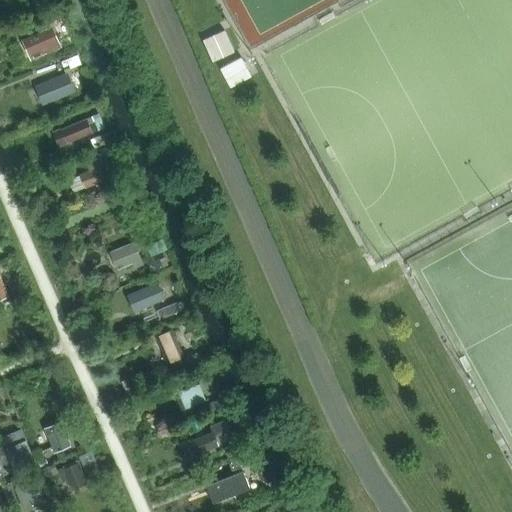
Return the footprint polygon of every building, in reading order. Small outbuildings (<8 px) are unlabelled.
[(27,3),(25,0),(0,0),(0,4),(4,13),(27,3)] [(51,28),(22,40),(31,61),(60,48),(51,28)] [(68,75),(35,89),(41,103),(74,90),(68,75)] [(86,119),(61,129),(67,143),(92,133),(86,119)] [(113,144),(118,142),(114,130),(90,140),(95,151),(96,151),(113,144)] [(89,171),(80,174),(86,189),(105,180),(100,167),(108,163),(106,157),(117,153),(113,144),(96,151),(99,156),(85,162),(89,171)] [(134,243),(110,252),(116,269),(132,263),(134,268),(142,265),(134,243)] [(162,268),(159,260),(148,264),(151,272),(162,268)] [(0,299),(8,296),(0,277),(0,299)] [(158,282),(133,293),(140,310),(165,299),(158,282)] [(176,303),(162,309),(166,317),(180,311),(176,303)] [(172,330),(156,337),(168,364),(184,357),(172,330)] [(198,353),(184,359),(188,368),(202,362),(198,353)] [(199,384),(179,393),(185,409),(205,401),(199,384)] [(224,407),(221,400),(210,404),(213,411),(224,407)] [(192,441),(191,441),(196,455),(218,447),(215,437),(228,432),(224,421),(210,426),(212,433),(192,441)] [(45,429),(54,452),(70,446),(61,422),(45,429)] [(21,430),(0,438),(15,475),(35,467),(21,430)] [(244,441),(225,449),(228,458),(248,450),(244,441)] [(247,465),(243,457),(228,463),(232,471),(247,465)] [(77,461),(57,470),(68,492),(87,484),(77,461)] [(253,492),(246,473),(236,477),(235,476),(216,483),(222,500),(239,494),(241,496),(253,492)] [(36,482),(15,490),(24,511),(44,503),(36,482)]
